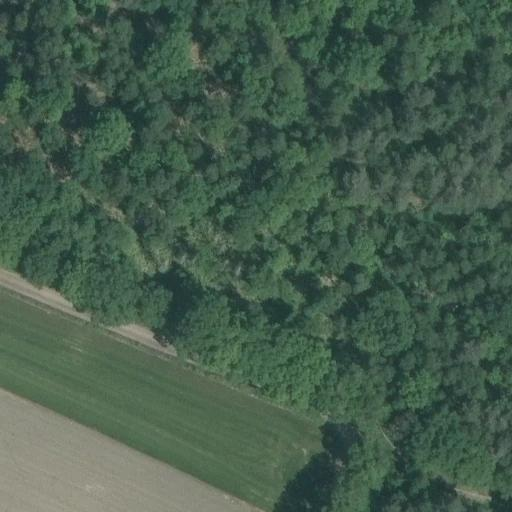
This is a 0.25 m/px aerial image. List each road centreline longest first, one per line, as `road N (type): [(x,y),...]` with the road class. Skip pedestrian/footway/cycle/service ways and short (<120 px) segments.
road 1 (track): [(0,278),(331,415),(364,454)]
road 2 (track): [(364,454),(511,511)]
